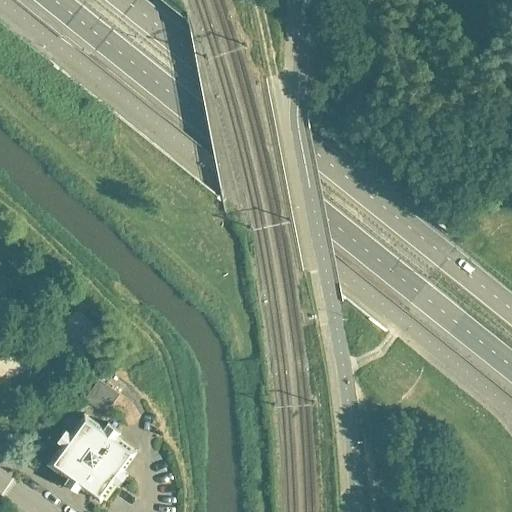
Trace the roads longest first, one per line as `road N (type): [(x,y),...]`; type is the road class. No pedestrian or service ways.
road 1 (primary): [(54,0),(511,371)]
road 2 (primary): [(511,310),(126,0)]
